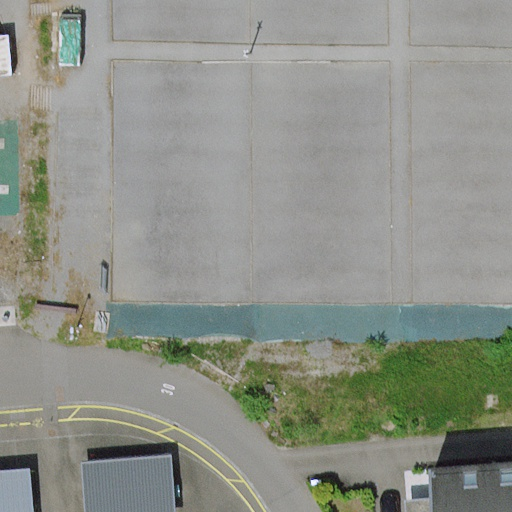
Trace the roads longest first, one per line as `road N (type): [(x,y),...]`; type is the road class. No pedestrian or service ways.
road 1 (residential): [(0,374),(116,366),(161,377),(239,434),(299,511)]
road 2 (track): [(9,0),(13,266),(0,268)]
